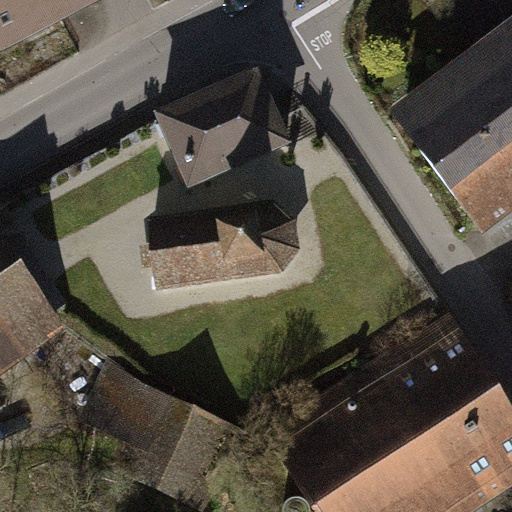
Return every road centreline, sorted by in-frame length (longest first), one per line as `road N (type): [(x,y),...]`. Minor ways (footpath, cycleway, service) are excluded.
road 1 (residential): [(299,0),(511,356)]
road 2 (tertiary): [(0,154),(272,0)]
